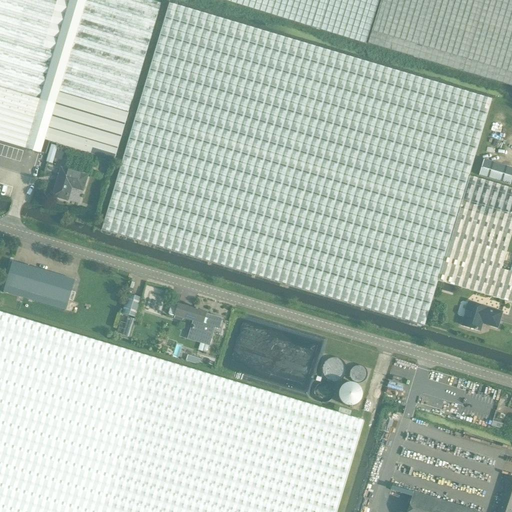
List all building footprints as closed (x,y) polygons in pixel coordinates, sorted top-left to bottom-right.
[(0,0),(0,88),(39,100),(55,105),(41,153),(37,166),(42,167),(49,142),(114,161),(160,4),(147,0),(0,0)] [(220,0),(365,45),(378,0),(220,0)] [(511,0),(381,0),(368,44),(511,86),(511,0)] [(425,327),(438,282),(469,177),(493,101),(171,5),(103,231),(425,327)] [(0,140),(25,148),(39,100),(0,88),(0,140)] [(55,105),(39,100),(25,148),(41,153),(55,105)] [(58,146),(51,144),(46,162),(52,164),(58,146)] [(511,176),(511,168),(484,160),(479,176),(509,186),(511,176)] [(83,191),(87,176),(61,168),(52,197),(68,201),(72,188),(83,191)] [(511,234),(511,189),(469,177),(438,282),(511,303),(511,273),(501,271),(511,234)] [(66,311),(75,280),(13,262),(4,292),(66,311)] [(136,318),(142,299),(127,294),(121,314),(136,318)] [(469,303),(462,327),(480,333),(483,324),(497,328),(502,313),(469,303)] [(221,330),(224,320),(222,318),(208,314),(208,313),(179,304),(175,317),(195,323),(191,338),(203,341),(203,342),(204,343),(205,344),(207,345),(205,352),(208,353),(216,328),(221,330)] [(0,312),(0,511),(335,511),(363,422),(101,343),(0,312)] [(511,511),(511,478),(509,478),(497,511),(511,511)] [(474,511),(414,494),(408,511),(474,511)]
